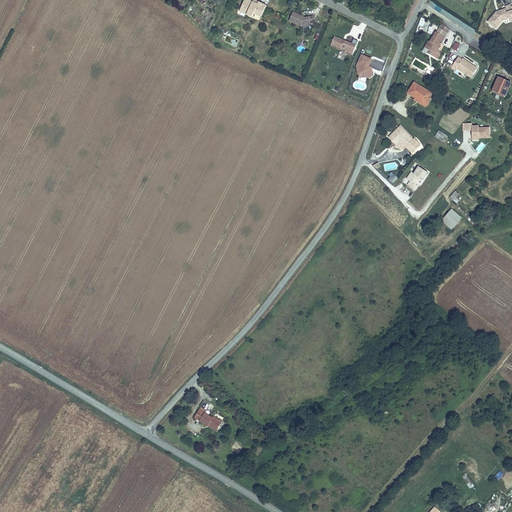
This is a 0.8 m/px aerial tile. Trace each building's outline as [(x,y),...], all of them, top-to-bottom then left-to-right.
[(249,0),(244,0),(241,7),(248,10),(246,13),(252,16),(253,12),(261,15),(266,4),(257,1),(256,3),(251,1),(249,0)] [(427,7),(474,34),(477,29),(430,2),(427,7)] [(496,12),(488,22),(496,28),(502,21),(510,18),(508,14),(511,12),(511,11),(510,5),(505,7),(506,8),(499,11),(498,13),(497,13),(496,12)] [(293,12),(290,21),(301,26),(310,24),(310,23),(314,23),(313,16),(304,17),(303,17),(302,17),(302,16),(293,12)] [(438,32),(436,32),(430,42),(432,43),(428,49),(430,50),(428,53),(436,59),(440,52),(437,50),(447,32),(440,28),(438,32)] [(343,49),(352,53),(357,40),(353,38),(351,43),(334,36),(330,44),(343,49)] [(455,41),(452,49),(457,51),(460,43),(455,41)] [(371,59),(361,54),(359,60),(362,62),(358,71),(364,80),(372,74),(372,70),(370,70),(370,66),(368,65),(371,59)] [(462,59),(459,57),(454,65),(452,64),(451,67),(456,70),(457,67),(472,76),(478,67),(472,63),(471,64),(466,61),(467,60),(463,58),(462,59)] [(511,83),(498,78),(493,89),(506,94),(511,83)] [(408,92),(416,98),(417,96),(426,102),(429,97),(432,92),(414,82),(408,92)] [(417,96),(416,98),(415,99),(428,106),(432,99),(429,97),(426,102),(417,96)] [(462,123),(462,130),(472,130),(472,139),(490,138),(490,126),(479,127),(479,124),(472,125),(472,122),(462,123)] [(401,125),(388,136),(402,152),(408,147),(413,154),(422,146),(416,140),(416,141),(401,125)] [(475,149),(479,153),(487,145),(483,141),(475,149)] [(427,171),(420,167),(416,174),(413,172),(408,180),(411,182),(408,186),(414,189),(416,185),(415,184),(420,177),(422,178),(427,171)] [(454,192),(451,197),(458,202),(460,200),(455,196),(457,194),(454,192)] [(441,220),(452,230),(462,217),(451,208),(441,220)] [(200,420),(208,425),(209,423),(218,428),(222,420),(213,415),(212,416),(204,412),(200,420)] [(447,491),(444,494),(456,504),(459,501),(447,491)] [(444,494),(430,511),(431,511),(449,511),(456,504),(444,494)]
